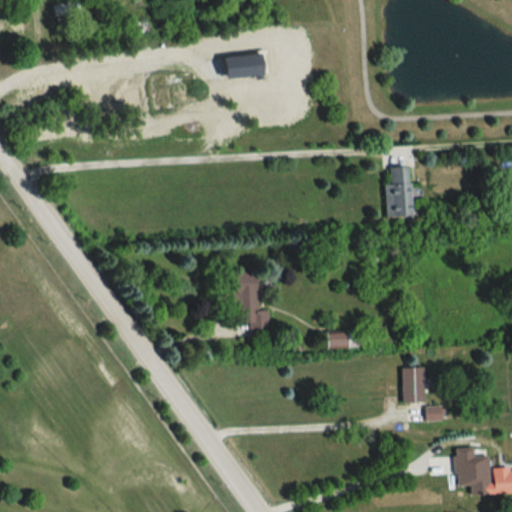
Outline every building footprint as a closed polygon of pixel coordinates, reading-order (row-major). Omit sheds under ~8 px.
[(99,0),(99,8),(115,8),(114,0),(99,0)] [(52,13),(65,14),(66,6),(53,5),(52,13)] [(383,216),(409,215),(408,165),(382,166),(383,216)] [(232,273),(233,326),(266,325),(265,310),(255,310),(255,273),(232,273)] [(398,403),(421,403),(421,367),(398,367),(398,403)] [(487,494),(486,454),(472,455),(471,447),(451,447),(453,486),(467,485),(467,495),(487,494)]
